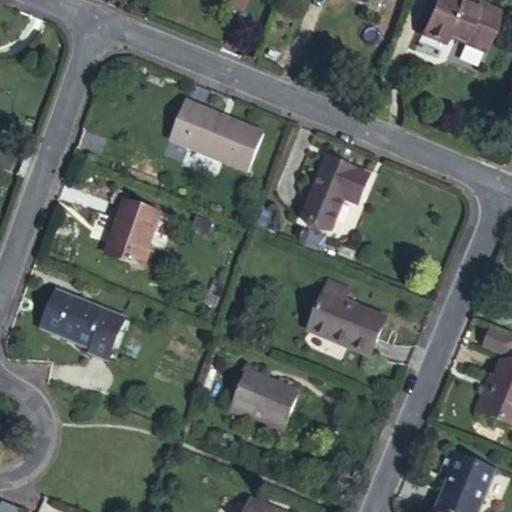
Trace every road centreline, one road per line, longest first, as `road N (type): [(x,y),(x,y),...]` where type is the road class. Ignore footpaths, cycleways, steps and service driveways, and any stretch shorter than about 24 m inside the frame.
road 1 (residential): [(89,19),(495,188)]
road 2 (residential): [(495,188),(372,511)]
road 3 (residential): [(0,258),(89,19)]
road 4 (residential): [(0,481),(29,464),(36,415),(0,391)]
